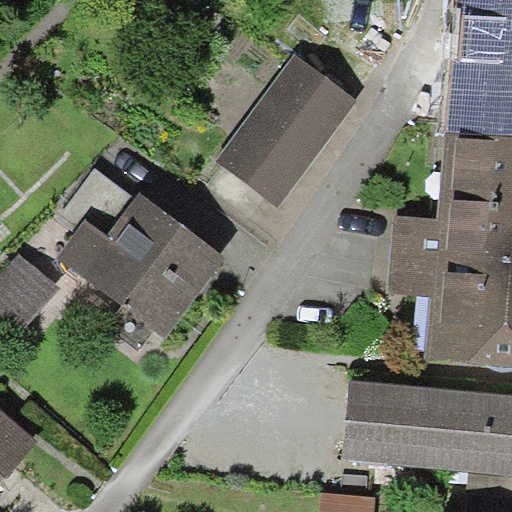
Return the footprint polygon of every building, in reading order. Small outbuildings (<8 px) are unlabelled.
[(420,364),(511,370),(511,0),(461,0),(444,228),(397,224),(392,294),(425,297),(420,364)] [(360,102),(298,57),(219,163),(281,208),(360,102)] [(57,223),(77,238),(58,263),(121,309),(107,327),(139,350),(154,329),(166,338),(225,258),(182,227),(139,196),(135,201),(95,172),(57,223)] [(61,291),(21,255),(0,278),(0,317),(20,336),(61,291)] [(511,398),(478,395),(352,382),(344,459),(511,476),(511,398)] [(0,486),(37,442),(0,411),(0,486)] [(373,511),(374,498),(324,494),(321,511),(373,511)]
